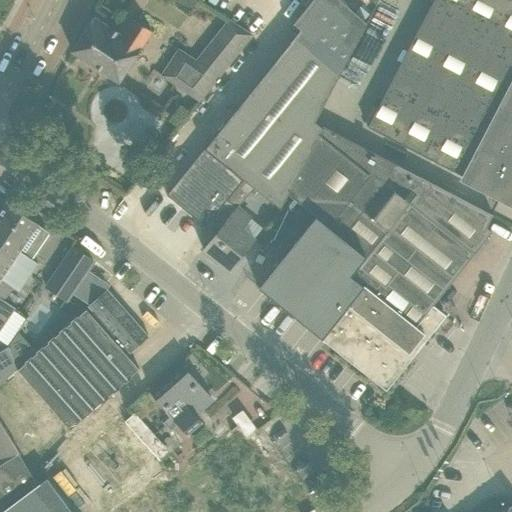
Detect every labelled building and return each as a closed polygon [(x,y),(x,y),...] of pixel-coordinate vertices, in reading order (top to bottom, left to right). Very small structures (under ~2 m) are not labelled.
[(313,123),(366,25),(337,0),(279,0),(277,3),(297,19),(292,25),(298,31),(166,195),(205,226),(209,221),(210,221),(226,202),(225,201),(242,180),(280,210),(288,194),(321,129),(313,123)] [(511,0),(432,0),(367,127),(462,177),(459,182),(511,209),(511,206),(511,0)] [(151,32),(144,27),(128,16),(117,33),(93,18),(71,51),(118,82),(151,32)] [(251,35),(236,23),(229,18),(196,60),(178,49),(163,72),(183,88),(199,101),(251,35)] [(316,216),(258,289),(320,339),(324,343),(328,339),(385,384),(410,352),(409,352),(417,341),(422,345),(445,316),(432,306),(491,232),(486,228),(492,215),(321,129),(288,194),(316,216)] [(220,230),(203,250),(228,271),(254,240),(255,238),(243,229),(252,218),(237,206),(252,187),(242,180),(225,201),(226,202),(210,221),(220,230)] [(6,204),(0,212),(0,245),(16,257),(3,277),(14,284),(13,286),(12,287),(19,291),(38,264),(31,259),(20,252),(37,226),(38,225),(6,204)] [(3,277),(16,257),(0,245),(0,330),(15,309),(3,300),(13,286),(14,284),(3,277)] [(66,301),(93,261),(73,248),(46,287),(66,301)] [(126,355),(147,337),(106,291),(16,371),(17,371),(70,431),(109,395),(139,370),(126,355)] [(193,413),(210,397),(181,365),(169,376),(173,382),(154,399),(188,438),(203,425),(193,413)] [(0,385),(11,376),(0,366),(0,385)] [(16,372),(0,385),(0,423),(15,447),(53,413),(16,372)] [(137,437),(148,428),(134,413),(124,422),(137,437)] [(117,415),(46,478),(46,479),(71,511),(294,511),(296,511),(236,432),(175,479),(166,470),(137,437),(124,422),(117,415)] [(0,506),(36,484),(0,424),(0,461),(2,464),(0,465),(0,506)] [(71,511),(46,479),(37,486),(1,511),(71,511)]
